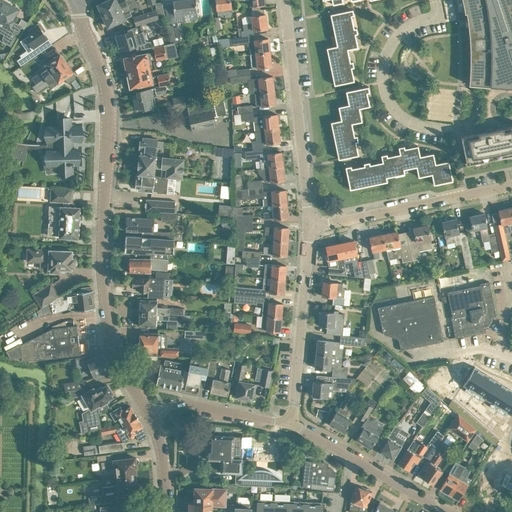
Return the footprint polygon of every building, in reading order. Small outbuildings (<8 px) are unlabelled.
[(0,0),(0,31),(5,34),(4,37),(3,39),(4,41),(5,42),(11,45),(16,35),(21,27),(13,22),(14,21),(12,19),(18,9),(7,2),(2,0),(0,0)] [(103,16),(138,0),(120,0),(117,2),(116,0),(108,0),(98,5),(103,16)] [(138,0),(103,16),(108,27),(117,23),(125,19),(132,16),(130,11),(141,6),(139,2),(138,0)] [(197,12),(197,8),(195,0),(181,0),(173,1),(173,3),(164,4),(164,5),(162,5),(165,17),(167,24),(171,43),(181,41),(180,36),(182,33),(181,29),(179,28),(178,22),(185,21),(184,14),(197,12)] [(230,0),(215,0),(217,6),(217,9),(224,9),(225,14),(225,18),(231,17),(231,14),(232,14),(232,12),(235,12),(234,7),(231,8),(230,0)] [(511,0),(462,0),(464,6),(465,13),(466,13),(468,20),(471,20),(471,25),(468,25),(469,31),(469,38),(470,44),(470,52),(470,57),(470,64),(470,70),(470,75),(470,78),(473,78),(472,84),(469,83),(469,85),(491,87),(491,85),(499,85),(499,88),(497,88),(497,89),(508,90),(508,89),(506,89),(506,86),(511,86),(511,85),(511,0)] [(165,17),(162,5),(161,2),(156,3),(155,3),(156,10),(159,18),(165,17)] [(335,85),(354,81),(351,68),(354,67),(353,61),(350,62),(348,49),(358,47),(355,34),(358,33),(357,28),(354,28),(351,16),(354,15),(353,9),(331,14),(337,46),(327,48),(335,85)] [(159,19),(159,18),(156,10),(133,17),(136,26),(159,19)] [(243,31),(241,31),(242,37),(254,35),(253,30),(267,29),(266,14),(256,15),(252,16),(245,17),(242,19),(243,24),(243,31)] [(218,17),(212,18),(214,25),(215,30),(221,29),(218,17)] [(43,51),(44,50),(40,44),(48,38),(43,31),(45,30),(40,23),(30,30),(32,33),(26,38),(31,45),(26,48),(28,50),(21,55),(22,57),(17,60),(21,66),(43,51)] [(208,27),(207,31),(208,35),(216,34),(215,30),(214,25),(208,27)] [(125,32),(116,35),(119,44),(117,44),(119,51),(136,46),(137,50),(147,48),(148,48),(152,47),(150,41),(146,42),(143,42),(141,33),(143,32),(142,26),(135,28),(125,30),(125,32)] [(268,38),(255,40),(254,35),(242,37),(230,38),(231,46),(246,44),(247,46),(249,46),(251,55),(270,52),(268,38)] [(128,75),(150,70),(155,69),(154,61),(178,56),(175,43),(154,47),(155,52),(124,58),(128,75)] [(37,85),(67,64),(56,48),(55,48),(45,55),(50,62),(46,64),(49,67),(42,72),(42,71),(32,78),(37,85)] [(251,55),(252,69),(272,66),(270,52),(251,55)] [(37,85),(34,87),(37,92),(41,89),(41,90),(50,83),(49,83),(56,78),(59,82),(73,72),(68,66),(67,64),(37,85)] [(170,85),(169,81),(168,74),(152,77),(150,70),(128,75),(130,88),(150,84),(150,89),(164,86),(170,85)] [(250,93),(255,93),(274,90),(273,76),(251,79),(250,74),(238,75),(230,76),(231,83),(249,81),(250,93)] [(76,79),(71,83),(76,89),(81,86),(76,79)] [(157,95),(164,94),(165,93),(164,86),(150,89),(137,91),(138,94),(134,95),(134,94),(134,95),(136,108),(137,108),(143,107),(144,110),(153,108),(150,98),(157,96),(157,95)] [(331,122),(339,159),(358,155),(356,142),(358,141),(357,136),(355,136),(352,123),(362,121),(360,108),(370,106),(367,93),(370,92),(368,87),(346,91),(349,105),(339,107),(341,120),(331,122)] [(262,106),(266,105),(276,104),(274,90),(255,93),(256,106),(262,106)] [(173,101),(166,102),(168,110),(186,106),(185,98),(184,95),(172,98),(173,101)] [(211,101),(187,107),(193,131),(216,125),(214,116),(227,114),(226,113),(224,101),(223,101),(211,104),(211,101)] [(238,114),(241,114),(253,112),(252,105),(241,106),(237,106),(238,114)] [(277,114),(254,117),(253,112),(241,114),(242,121),(251,120),(251,121),(254,121),(255,131),(279,128),(277,114)] [(511,154),(511,125),(496,129),(495,125),(485,127),(486,132),(461,137),(467,164),(511,154)] [(72,143),(72,141),(81,141),(81,126),(47,127),(47,142),(51,142),(51,144),(42,145),(39,145),(39,144),(26,143),(22,143),(16,142),(9,140),(8,141),(15,143),(12,153),(1,150),(0,150),(0,153),(11,156),(12,156),(24,159),(26,148),(51,147),(51,150),(50,150),(50,155),(47,155),(48,164),(50,164),(50,167),(59,166),(60,173),(71,172),(71,171),(73,171),(73,170),(71,170),(71,165),(74,165),(74,164),(78,164),(78,161),(81,161),(80,152),(78,152),(78,149),(72,149),(72,144),(73,144),(73,143),(72,143)] [(245,151),(265,149),(264,144),(280,142),(279,128),(255,131),(256,140),(252,141),(253,150),(245,151)] [(167,177),(182,178),(183,159),(158,157),(157,161),(155,161),(157,147),(162,147),(163,142),(157,141),(157,139),(144,138),(143,141),(141,141),(140,149),(141,149),(140,154),(138,174),(154,176),(155,168),(162,169),(161,176),(167,177)] [(453,180),(449,161),(436,164),(433,153),(420,156),(418,146),(405,148),(404,146),(399,147),(400,154),(387,156),(387,154),(381,155),(383,162),(370,164),(370,162),(364,163),(364,166),(352,168),(351,166),(346,167),(350,189),(387,181),(387,177),(405,173),(404,169),(417,167),(419,177),(432,174),(434,184),(453,180)] [(261,169),(283,166),(281,152),(266,154),(265,149),(245,151),(246,160),(260,158),(261,169)] [(265,182),(285,180),(283,166),(261,169),(257,169),(258,169),(258,172),(260,175),(262,176),(263,178),(263,180),(265,182)] [(161,176),(154,176),(138,174),(138,180),(137,180),(136,187),(139,188),(139,191),(149,192),(152,192),(152,190),(158,190),(157,192),(166,193),(167,177),(161,176)] [(262,180),(247,181),(248,188),(263,187),(262,180)] [(54,229),(54,237),(78,238),(79,208),(69,207),(69,202),(71,202),(71,189),(71,188),(51,187),(50,202),(60,202),(60,206),(55,206),(55,213),(49,213),(49,229),(54,229)] [(235,189),(235,200),(249,199),(249,196),(263,194),(263,187),(243,188),(241,189),(235,189)] [(267,199),(263,199),(264,206),(273,205),(287,204),(286,190),(267,191),(267,199)] [(146,199),(146,211),(156,212),(175,213),(175,205),(175,201),(156,200),(146,199)] [(274,212),(264,212),(265,220),(278,219),(288,218),(287,204),(273,205),(274,212)] [(502,223),(494,225),(496,235),(500,251),(507,249),(505,235),(504,231),(507,231),(508,233),(511,231),(511,207),(499,210),(501,220),(502,223)] [(161,213),(161,221),(177,222),(178,222),(178,218),(178,215),(178,214),(161,213)] [(484,213),(470,216),(472,226),(473,230),(480,229),(482,242),(489,241),(488,237),(489,236),(486,223),(484,213)] [(154,218),(137,218),(127,217),(126,231),(142,231),(142,237),(173,239),(174,232),(153,231),(153,223),(154,218)] [(456,219),(442,222),(444,232),(447,244),(455,242),(456,246),(461,245),(465,263),(466,269),(474,267),(470,248),(468,241),(466,231),(466,233),(460,235),(456,219)] [(237,231),(252,231),(252,223),(237,223),(237,231)] [(432,248),(430,235),(428,225),(413,228),(416,241),(408,243),(412,261),(420,259),(419,251),(432,248)] [(265,226),(264,240),(288,242),(289,228),(279,227),(265,226)] [(412,261),(408,243),(400,245),(397,231),(383,234),(386,248),(388,259),(402,257),(403,262),(412,261)] [(378,250),(386,248),(383,234),(370,237),(374,259),(380,258),(378,250)] [(489,236),(488,237),(489,241),(492,253),(494,252),(495,257),(501,255),(500,251),(496,235),(489,236)] [(142,237),(131,236),(126,236),(125,251),(151,253),(151,251),(155,252),(154,257),(157,258),(168,259),(169,259),(170,253),(172,253),(173,239),(142,237)] [(264,240),(264,254),(277,255),(287,256),(288,242),(264,240)] [(359,266),(356,250),(354,240),(340,243),(344,264),(352,262),(353,267),(359,266)] [(328,254),(326,254),(327,261),(328,267),(328,274),(334,274),(335,275),(347,275),(344,264),(340,243),(326,246),(328,254)] [(234,262),(236,244),(229,244),(227,262),(234,262)] [(27,248),(27,262),(40,263),(51,263),(51,269),(51,272),(60,272),(60,269),(71,269),(71,268),(74,268),(74,266),(76,266),(77,264),(77,262),(76,261),(74,260),(74,259),(72,259),(72,251),(62,251),(50,250),(50,249),(27,248)] [(260,259),(260,251),(242,250),(242,257),(247,258),(260,259)] [(130,259),(130,272),(140,272),(151,272),(151,269),(156,269),(157,258),(154,257),(153,257),(153,258),(151,259),(130,259)] [(259,267),(260,259),(247,258),(246,266),(259,267)] [(371,278),(376,277),(373,259),(367,260),(370,278),(371,278)] [(363,277),(370,278),(367,260),(360,262),(363,277)] [(266,264),(264,278),(271,278),(285,279),(286,265),(276,265),(267,264),(266,264)] [(149,278),(143,278),(133,278),(133,280),(131,279),(130,284),(133,284),(133,286),(137,286),(136,290),(141,290),(141,292),(146,292),(146,291),(148,291),(148,297),(163,298),(164,287),(164,279),(160,279),(156,278),(149,278)] [(235,287),(235,294),(269,297),(270,292),(274,293),(284,294),(285,279),(271,278),(264,278),(264,284),(263,289),(235,287)] [(337,283),(333,282),(323,281),(322,296),(333,297),(333,304),(348,306),(349,298),(344,297),(345,289),(342,288),(343,283),(337,283)] [(455,338),(478,334),(486,332),(485,326),(488,326),(491,320),(491,317),(496,316),(489,282),(480,283),(481,286),(449,293),(454,316),(451,317),(455,338)] [(51,284),(33,295),(41,307),(50,302),(59,297),(51,284)] [(93,291),(92,291),(91,291),(91,287),(81,288),(82,292),(72,293),(71,289),(59,297),(37,312),(38,315),(53,311),(53,313),(74,307),(74,310),(86,309),(86,311),(94,310),(94,308),(95,308),(93,291)] [(235,294),(234,302),(256,304),(256,302),(264,302),(263,310),(262,316),(281,317),(283,303),(273,303),(269,302),(269,297),(235,294)] [(444,341),(442,331),(434,296),(379,307),(385,334),(399,340),(401,350),(444,341)] [(140,300),(140,312),(169,313),(169,314),(183,315),(183,308),(169,308),(169,307),(157,307),(157,300),(150,300),(140,300)] [(326,334),(336,335),(343,335),(344,314),(339,313),(339,311),(334,310),(334,312),(320,311),(319,326),(327,326),(326,334)] [(140,312),(139,326),(149,327),(156,327),(156,319),(167,320),(177,320),(183,321),(183,315),(169,314),(169,313),(140,312)] [(262,322),(261,330),(270,331),(280,332),(281,317),(262,316),(262,322)] [(234,324),(233,332),(250,334),(251,324),(234,322),(234,324)] [(20,343),(6,351),(11,358),(22,357),(22,361),(24,361),(71,356),(81,355),(79,343),(71,344),(70,335),(78,334),(77,325),(69,326),(59,327),(53,328),(20,344),(20,343)] [(167,334),(158,333),(140,333),(139,351),(157,352),(157,355),(178,356),(178,348),(167,347),(167,334)] [(318,340),(317,354),(331,355),(342,356),(343,348),(339,348),(340,344),(361,346),(361,342),(371,343),(371,339),(365,334),(365,337),(344,335),(343,342),(328,341),(318,340)] [(392,356),(387,352),(383,357),(388,361),(392,356)] [(77,357),(76,358),(77,365),(90,363),(91,366),(97,379),(103,378),(113,376),(103,353),(102,354),(88,360),(86,356),(77,357)] [(341,367),(342,356),(331,355),(317,354),(315,368),(333,369),(332,376),(347,378),(348,367),(341,367)] [(161,365),(157,384),(169,387),(180,389),(181,387),(185,387),(184,389),(198,392),(201,378),(206,379),(206,378),(208,368),(210,360),(210,359),(191,358),(188,371),(184,370),(181,369),(182,362),(175,361),(174,361),(165,359),(164,365),(161,365)] [(238,379),(235,396),(253,400),(256,384),(248,382),(248,380),(243,379),(246,365),(238,364),(235,378),(238,379)] [(511,390),(474,367),(463,385),(467,387),(465,390),(481,400),(483,397),(491,403),(489,406),(506,416),(507,413),(511,415),(511,413),(511,390)] [(208,368),(206,378),(213,380),(211,386),(210,390),(211,390),(210,391),(228,395),(230,385),(230,382),(227,382),(230,369),(222,368),(220,380),(213,379),(215,369),(208,368)] [(262,381),(261,385),(269,387),(272,370),(264,369),(262,381)] [(409,371),(403,378),(410,385),(417,378),(409,371)] [(311,387),(311,395),(313,395),(313,396),(313,398),(321,399),(321,396),(327,397),(328,391),(333,391),(333,389),(338,390),(338,386),(349,387),(356,378),(347,378),(332,376),(329,376),(328,383),(324,382),(314,381),(314,387),(311,387)] [(69,391),(85,388),(84,379),(63,384),(65,392),(69,391)] [(85,388),(69,391),(71,398),(81,396),(89,409),(81,413),(83,421),(86,420),(88,428),(88,432),(94,430),(100,429),(98,414),(100,413),(108,407),(105,402),(108,401),(107,400),(112,397),(111,394),(112,393),(107,385),(103,388),(102,386),(95,391),(93,388),(87,392),(85,388)] [(427,386),(421,393),(431,401),(425,410),(431,414),(436,406),(437,405),(441,399),(427,386)] [(351,420),(345,416),(349,411),(347,410),(355,397),(347,393),(339,406),(341,407),(337,411),(329,424),(344,432),(351,420)] [(370,398),(368,403),(374,407),(377,402),(370,398)] [(452,400),(449,405),(495,445),(499,440),(452,400)] [(364,421),(372,408),(366,404),(358,417),(364,421)] [(447,405),(443,410),(453,420),(458,415),(457,414),(447,405)] [(123,425),(137,417),(131,406),(123,411),(120,407),(110,413),(116,422),(120,420),(123,425)] [(450,426),(449,428),(468,441),(469,439),(470,440),(477,429),(458,414),(455,418),(450,426)] [(140,441),(147,437),(142,428),(143,427),(137,417),(123,425),(118,428),(116,429),(117,431),(123,441),(135,434),(140,441)] [(361,431),(356,440),(371,449),(374,444),(377,446),(381,438),(378,436),(379,436),(378,436),(383,428),(367,418),(362,426),(364,428),(361,431)] [(384,443),(379,451),(387,456),(387,458),(390,460),(392,459),(393,460),(401,446),(405,440),(396,435),(401,428),(395,425),(387,438),(384,443)] [(404,454),(398,463),(405,468),(406,467),(410,469),(414,462),(417,463),(422,455),(425,451),(430,455),(435,448),(435,446),(444,434),(438,430),(429,442),(427,445),(422,442),(417,449),(411,444),(408,449),(408,448),(404,454)] [(475,444),(480,436),(477,434),(472,442),(475,444)] [(243,436),(234,436),(210,435),(209,449),(207,449),(207,459),(224,460),(223,472),(238,474),(237,485),(273,486),(273,481),(284,481),(279,476),(274,473),(269,471),(264,470),(259,469),(255,470),(250,471),(245,473),(241,476),(243,436)] [(84,455),(100,453),(124,450),(123,441),(99,445),(99,444),(83,446),(84,455)] [(426,471),(422,477),(433,485),(439,476),(442,471),(436,467),(441,459),(445,454),(435,448),(430,455),(433,457),(432,459),(430,463),(430,462),(424,470),(426,471)] [(112,461),(111,454),(95,456),(96,463),(101,462),(102,470),(114,468),(115,478),(136,475),(135,467),(136,467),(136,464),(137,464),(138,463),(138,462),(138,461),(138,460),(138,459),(137,459),(137,458),(136,458),(135,458),(125,459),(112,461)] [(305,460),(302,487),(311,488),(334,491),(335,473),(335,471),(334,470),(332,469),(328,468),(328,465),(324,464),(324,462),(305,460)] [(445,480),(440,489),(450,494),(465,467),(463,466),(462,466),(460,465),(456,471),(452,468),(450,473),(449,473),(445,480)] [(491,466),(466,502),(479,511),(485,511),(493,502),(487,498),(503,474),(491,466)] [(465,467),(450,494),(459,500),(468,484),(471,479),(466,477),(470,470),(468,469),(467,468),(465,467)] [(137,484),(136,475),(115,478),(116,487),(115,488),(115,486),(102,487),(103,496),(99,496),(100,503),(119,501),(118,495),(139,492),(140,492),(141,491),(141,490),(142,490),(142,489),(142,488),(141,487),(141,486),(140,486),(138,486),(138,483),(137,484)] [(236,493),(237,485),(216,485),(216,489),(195,488),(195,502),(190,502),(189,502),(189,511),(211,511),(212,504),(225,505),(225,492),(236,493)] [(350,501),(349,511),(358,511),(360,511),(362,511),(370,511),(371,511),(375,502),(369,500),(372,492),(356,486),(350,501)] [(100,503),(99,496),(99,495),(88,496),(89,505),(100,503)] [(273,511),(274,500),(258,499),(257,504),(257,511),(273,511)] [(289,511),(290,501),(274,500),(273,511),(289,511)] [(305,511),(306,501),(290,501),(289,511),(305,511)] [(322,511),(323,502),(306,501),(305,511),(322,511)] [(257,511),(257,504),(237,503),(237,502),(236,502),(235,511),(257,511)] [(390,511),(393,509),(380,502),(374,511),(390,511)]
